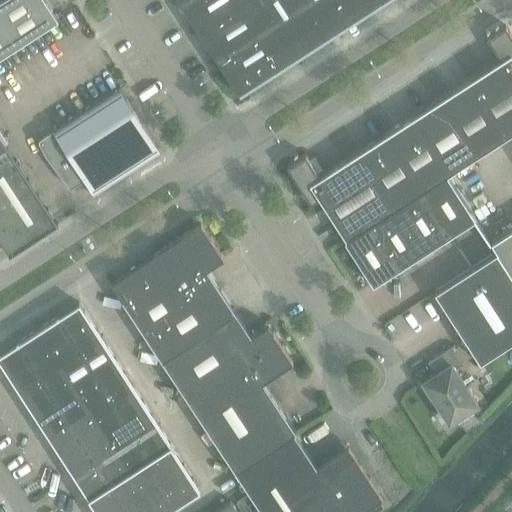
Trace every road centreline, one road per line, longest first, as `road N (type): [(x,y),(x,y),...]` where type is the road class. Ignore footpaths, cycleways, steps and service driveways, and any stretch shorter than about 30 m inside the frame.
road 1 (unclassified): [(236,173),(505,0)]
road 2 (unclassified): [(0,327),(236,173)]
road 3 (unclassified): [(443,0),(217,146)]
road 4 (unclassified): [(217,146),(0,290)]
road 5 (unclassified): [(345,348),(236,173)]
road 6 (unclassified): [(345,348),(333,373),(341,397),(359,408),(384,405),(401,381),(397,356),(378,342),(356,342)]
road 7 (unclassified): [(217,146),(123,0)]
